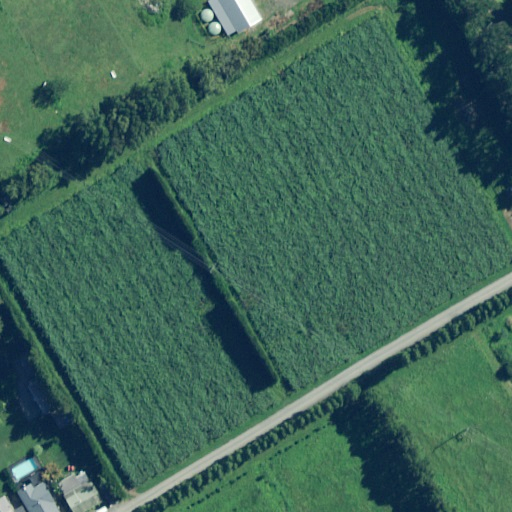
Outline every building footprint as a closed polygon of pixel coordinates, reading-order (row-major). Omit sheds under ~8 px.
[(210,0),(207,2),(226,34),(233,30),(236,34),(261,20),(248,0),(210,0)] [(54,407),(39,381),(27,388),(42,414),(54,407)] [(36,470),(30,460),(11,471),(17,481),(36,470)] [(84,511),(102,502),(90,481),(63,497),(71,511),(84,511)] [(61,511),(60,510),(44,483),(33,490),(29,484),(16,492),(27,511),(61,511)]
